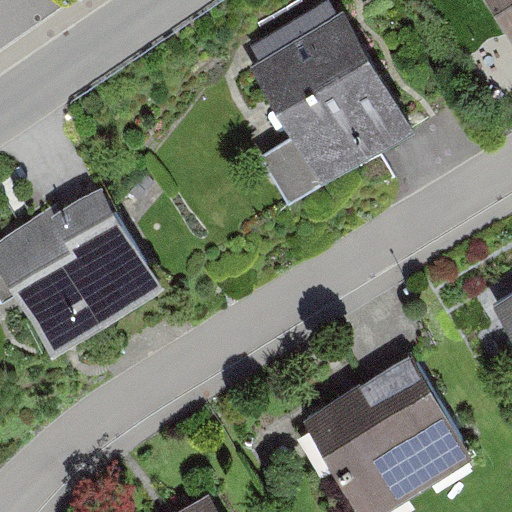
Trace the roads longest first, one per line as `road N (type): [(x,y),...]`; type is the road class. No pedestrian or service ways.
road 1 (residential): [(4,511),(97,422),(511,166)]
road 2 (residential): [(161,0),(0,108)]
